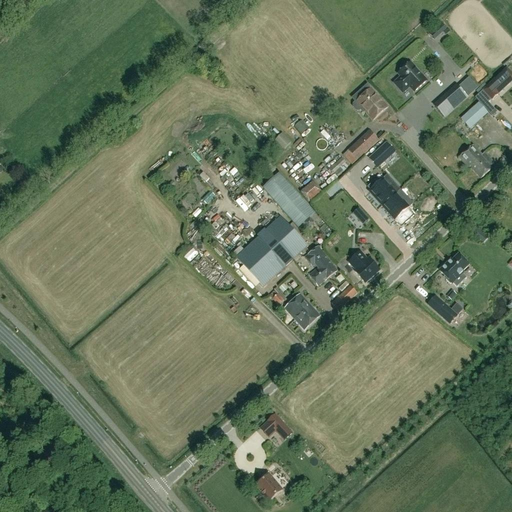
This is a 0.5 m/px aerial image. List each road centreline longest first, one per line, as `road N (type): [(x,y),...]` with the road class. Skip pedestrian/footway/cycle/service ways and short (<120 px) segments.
road 1 (unclassified): [(147,497),(511,166)]
road 2 (track): [(323,511),(511,337)]
road 3 (primary): [(147,497),(0,334)]
road 4 (track): [(0,369),(117,511)]
